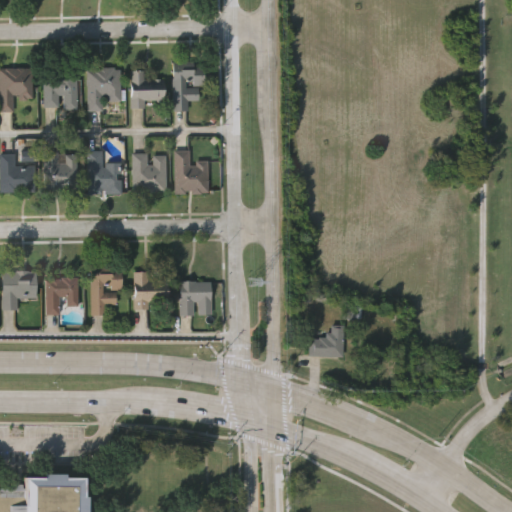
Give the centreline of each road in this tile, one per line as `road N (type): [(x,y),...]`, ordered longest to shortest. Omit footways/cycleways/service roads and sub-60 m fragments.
road 1 (tertiary): [(271,389),(262,0)]
road 2 (tertiary): [(233,0),(240,384)]
road 3 (residential): [(0,231),(269,223)]
road 4 (residential): [(263,27),(0,29)]
road 5 (secondary): [(240,384),(122,368),(0,366)]
road 6 (secondary): [(272,423),(429,494)]
road 7 (secondary): [(0,399),(161,402)]
